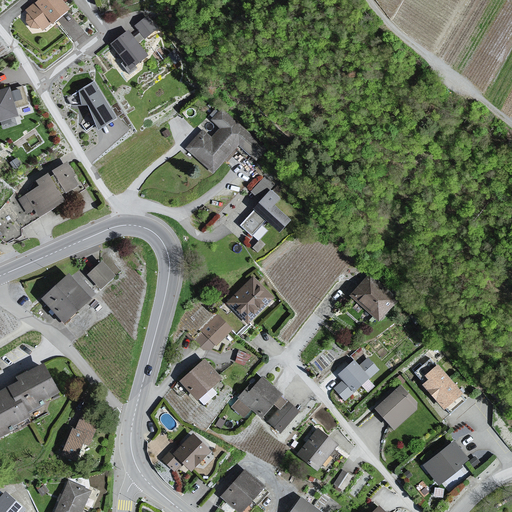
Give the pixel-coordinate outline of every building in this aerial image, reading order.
[(70,8),(62,0),(37,0),(26,9),(28,12),(26,14),(26,21),(31,28),(38,28),(40,27),(42,31),(70,8)] [(147,15),(135,25),(145,38),(158,29),(147,15)] [(148,54),(125,29),(110,44),(133,68),(148,54)] [(181,59),(174,50),(167,54),(175,63),(181,59)] [(118,118),(93,80),(67,98),(71,106),(87,105),(89,109),(81,123),(86,131),(95,124),(98,131),(118,118)] [(9,86),(0,88),(0,121),(19,116),(16,108),(29,104),(23,84),(11,88),(9,86)] [(267,148),(218,107),(209,118),(221,127),(213,136),(202,127),(185,147),(215,172),(239,144),(257,160),(267,148)] [(168,128),(162,132),(165,138),(171,134),(168,128)] [(39,184),(14,197),(23,212),(33,208),(37,215),(69,200),(66,193),(81,184),(68,159),(37,178),(39,184)] [(281,189),(264,175),(250,191),(260,200),(253,208),(254,209),(240,224),(259,241),(252,248),(258,252),(265,244),(260,240),(268,230),(263,225),(266,221),(280,233),(292,220),(274,204),(279,198),(276,195),(281,189)] [(117,275),(101,259),(88,274),(103,289),(117,275)] [(93,298),(68,273),(42,298),(66,324),(93,298)] [(366,275),(349,295),(381,320),(397,301),(366,275)] [(277,298),(252,276),(227,302),(250,324),(277,298)] [(235,330),(218,314),(195,339),(211,351),(235,330)] [(331,387),(346,403),(381,368),(367,355),(361,361),(353,357),(340,370),(342,376),(331,387)] [(222,376),(203,358),(179,381),(198,400),(222,376)] [(60,386),(43,361),(16,375),(18,379),(0,388),(0,436),(13,431),(10,425),(31,417),(28,411),(41,405),(39,401),(60,386)] [(463,391),(436,363),(423,374),(426,380),(422,384),(445,408),(463,391)] [(303,412),(268,378),(259,390),(255,386),(242,398),(269,421),(280,409),(283,411),(270,426),(285,436),(303,412)] [(418,403),(400,384),(376,407),(396,430),(418,409),(418,403)] [(82,465),(99,423),(79,412),(59,455),(82,465)] [(340,442),(319,426),(296,454),(318,471),(340,442)] [(216,453),(195,435),(185,437),(164,459),(183,475),(190,467),(197,473),(216,453)] [(423,466),(439,485),(470,460),(454,440),(423,466)] [(264,484),(243,466),(220,494),(240,511),(264,484)] [(353,475),(343,469),(335,483),(343,489),(353,475)] [(82,511),(90,492),(68,482),(54,511),(82,511)] [(42,495),(49,490),(45,485),(38,489),(42,495)] [(0,511),(19,511),(25,506),(6,489),(0,495),(0,511)] [(320,511),(301,496),(290,511),(320,511)]
